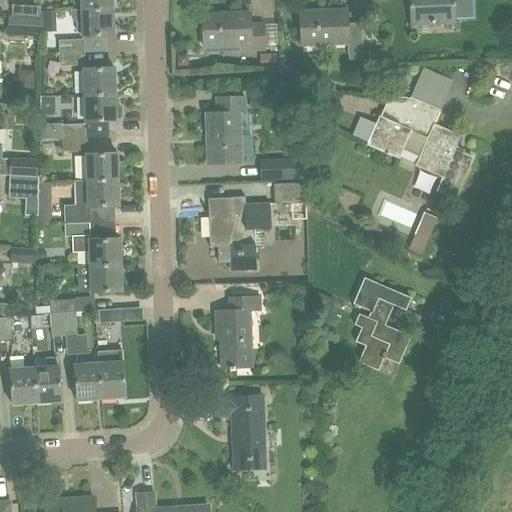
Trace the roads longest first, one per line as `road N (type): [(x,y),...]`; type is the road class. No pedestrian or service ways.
road 1 (unclassified): [(0,453),(133,446),(161,424),(151,0)]
road 2 (unclassified): [(423,511),(511,302)]
